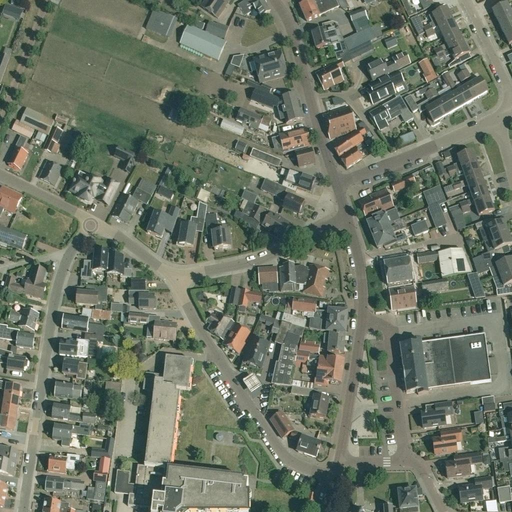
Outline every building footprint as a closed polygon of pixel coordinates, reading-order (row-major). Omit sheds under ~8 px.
[(218,19),(230,0),(205,0),(201,7),(218,19)] [(242,0),(247,8),(253,5),(256,10),(257,10),(261,18),(270,12),(266,5),(266,4),(263,0),(242,0)] [(307,22),(324,15),(339,8),(335,0),(314,0),(300,6),(307,22)] [(348,7),(344,0),(336,0),(340,7),(343,9),(348,7)] [(402,0),(401,1),(406,12),(411,10),(406,0),(402,0)] [(492,11),(497,22),(511,15),(510,11),(506,4),(492,11)] [(6,6),(3,14),(19,20),(23,12),(6,6)] [(432,30),(438,27),(452,20),(447,8),(432,16),(429,17),(432,24),(430,25),(423,29),(425,33),(432,30)] [(169,39),(177,21),(154,10),(146,29),(169,39)] [(352,23),(357,21),(362,35),(365,33),(372,31),(367,17),(367,18),(364,10),(349,15),(352,23)] [(503,34),(511,29),(511,15),(497,22),(503,34)] [(438,27),(440,32),(443,38),(458,31),(452,20),(438,27)] [(217,25),(209,22),(205,32),(224,40),(229,27),(217,23),(217,25)] [(344,43),(340,33),(337,24),(332,22),(323,25),(325,31),(312,34),(316,49),(329,45),(330,47),(344,43)] [(205,33),(188,26),(180,44),(218,61),(226,42),(224,41),(224,40),(205,32),(205,33)] [(508,46),(511,43),(511,29),(503,34),(508,46)] [(435,35),(432,30),(425,33),(428,39),(435,35)] [(463,42),(458,31),(443,38),(446,45),(449,50),(463,42)] [(394,39),(386,42),(388,49),(397,46),(394,39)] [(436,56),(431,59),(433,64),(439,61),(446,58),(451,55),(456,66),(465,62),(465,61),(463,57),(469,54),(470,53),(471,51),(469,47),(467,46),(466,47),(463,42),(449,50),(443,52),(436,56)] [(366,53),(362,46),(355,50),(359,57),(366,53)] [(436,56),(443,52),(440,47),(434,51),(436,56)] [(256,72),(284,64),(280,52),(253,60),(256,72)] [(0,83),(9,58),(1,55),(0,58),(0,83)] [(385,66),(382,60),(366,68),(373,82),(389,74),(388,74),(396,70),(392,63),(385,66)] [(425,74),(431,71),(426,60),(419,64),(425,74)] [(324,91),(343,81),(337,70),(344,67),(340,61),(315,74),(324,91)] [(260,83),(287,76),(284,64),(256,72),(260,83)] [(466,80),(471,77),(467,70),(462,73),(466,80)] [(373,106),(395,95),(392,89),(403,84),(398,73),(372,85),(375,90),(367,94),(373,106)] [(458,91),(447,73),(442,76),(452,94),(447,97),(455,111),(466,105),(458,91)] [(461,83),(466,80),(462,73),(457,76),(461,83)] [(477,99),(488,93),(480,79),(469,85),(477,99)] [(262,86),(249,80),(248,82),(246,86),(266,94),(269,95),(272,89),(262,85),(262,86)] [(434,89),(432,85),(427,88),(444,118),(455,111),(447,97),(442,100),(438,94),(438,95),(434,89)] [(466,105),(477,99),(469,85),(458,91),(466,105)] [(444,118),(427,88),(418,92),(420,97),(424,94),(428,100),(427,101),(430,107),(425,110),(429,117),(428,118),(427,120),(431,126),(433,127),(439,123),(440,121),(439,120),(444,118)] [(280,100),(269,95),(266,94),(262,104),(275,109),(278,108),(280,116),(282,122),(285,121),(286,124),(303,120),(297,95),(280,100)] [(412,113),(418,110),(410,96),(404,99),(412,113)] [(407,109),(400,97),(383,106),(370,113),(378,128),(380,131),(387,127),(387,125),(386,123),(391,121),(388,114),(398,108),(400,113),(407,109)] [(330,139),(355,131),(348,108),(323,116),(330,139)] [(48,137),(54,122),(27,109),(21,123),(16,121),(11,131),(30,140),(35,131),(39,133),(47,136),(48,137)] [(258,129),(262,119),(240,110),(236,119),(258,129)] [(181,113),(179,123),(185,125),(188,114),(181,113)] [(66,125),(68,120),(57,115),(55,121),(66,125)] [(263,117),(260,124),(268,127),(271,121),(263,117)] [(224,120),(221,127),(242,135),(244,129),(224,120)] [(57,144),(63,132),(54,127),(44,150),(51,154),(55,143),(57,144)] [(285,153),(310,147),(305,128),(280,134),(285,153)] [(81,133),(74,129),(70,137),(77,141),(81,133)] [(339,158),(363,143),(360,138),(366,134),(362,129),(356,133),(332,148),(339,158)] [(47,136),(39,133),(36,139),(44,143),(47,136)] [(21,170),(28,155),(23,153),(24,150),(22,149),(27,140),(21,137),(15,149),(16,149),(9,164),(21,170)] [(369,155),(376,150),(369,140),(339,159),(346,169),(362,159),(360,156),(367,152),(369,155)] [(244,153),(247,146),(238,142),(234,149),(244,153)] [(87,144),(81,156),(91,161),(97,149),(87,144)] [(140,158),(119,148),(114,158),(135,168),(140,158)] [(268,165),(271,157),(253,150),(250,157),(268,165)] [(299,167),(315,163),(311,150),(296,154),(299,167)] [(79,160),(81,155),(73,151),(70,156),(73,158),(68,166),(73,169),(78,160),(79,160)] [(456,171),(462,169),(461,169),(477,163),(473,151),(457,157),(460,163),(453,166),(454,166),(446,169),(444,170),(441,162),(434,165),(439,177),(443,176),(456,171)] [(55,187),(63,170),(47,162),(39,179),(55,187)] [(466,181),(481,175),(477,163),(461,169),(462,169),(456,171),(458,176),(457,177),(457,178),(464,175),(466,181)] [(450,179),(458,176),(456,171),(443,176),(445,181),(450,179)] [(301,177),(292,174),(290,179),(299,183),(297,189),(310,193),(315,181),(302,177),(301,177)] [(452,186),(454,190),(454,191),(462,188),(468,186),(470,192),(485,187),(481,175),(466,181),(460,183),(452,185),(452,186)] [(164,176),(159,186),(163,187),(167,178),(164,176)] [(394,193),(415,184),(412,176),(391,185),(394,193)] [(108,206),(118,185),(109,180),(105,187),(101,185),(102,183),(91,178),(89,183),(86,184),(76,179),(74,184),(74,183),(73,185),(70,191),(79,196),(78,198),(89,203),(91,199),(91,200),(92,198),(94,199),(96,195),(101,197),(98,201),(108,206)] [(283,209),(299,216),(299,215),(300,215),(302,215),(304,210),(303,208),(302,207),(304,203),(289,196),(285,195),(278,192),(281,187),(265,180),(261,190),(261,191),(278,198),(278,199),(286,203),(283,209)] [(163,198),(167,190),(162,188),(163,187),(159,186),(160,187),(157,195),(163,198)] [(433,194),(442,191),(439,186),(431,189),(433,194)] [(221,198),(224,193),(213,187),(210,192),(217,196),(216,198),(220,199),(221,198)] [(472,199),(474,204),(489,199),(485,187),(470,192),(472,199)] [(132,198),(146,206),(151,196),(137,189),(132,198)] [(0,196),(0,207),(12,213),(15,215),(22,199),(19,198),(3,190),(0,196)] [(201,190),(197,200),(206,204),(210,194),(201,190)] [(365,219),(393,207),(386,190),(359,201),(365,219)] [(252,204),(256,196),(244,191),(241,199),(252,204)] [(132,216),(138,203),(122,195),(112,216),(127,224),(131,216),(132,216)] [(494,211),(489,199),(474,204),(476,210),(478,216),(494,211)] [(270,215),(264,214),(266,212),(254,207),(255,206),(248,202),(245,209),(252,212),(267,220),(269,217),(272,219),(271,222),(280,228),(280,229),(286,232),(290,226),(289,225),(290,224),(279,217),(278,219),(271,214),(270,215)] [(205,221),(205,216),(207,206),(199,203),(196,219),(205,221)] [(432,218),(436,229),(446,225),(438,205),(432,207),(433,210),(435,217),(432,218)] [(171,234),(174,226),(179,211),(172,208),(168,219),(154,214),(147,233),(162,238),(164,231),(171,234)] [(267,220),(252,212),(245,209),(242,214),(245,216),(242,222),(248,224),(256,230),(261,221),(265,223),(263,226),(267,230),(266,231),(280,240),(281,238),(282,239),(286,232),(280,229),(280,228),(271,222),(272,219),(269,217),(267,220)] [(371,231),(388,224),(387,220),(397,216),(395,210),(373,219),(374,221),(367,223),(371,231)] [(456,211),(451,213),(453,220),(461,217),(460,215),(463,214),(461,210),(456,211)] [(217,222),(216,214),(205,216),(205,221),(204,223),(205,223),(207,235),(213,235),(215,250),(230,248),(228,231),(218,232),(217,222)] [(490,227),(488,220),(475,225),(477,231),(479,230),(484,242),(490,240),(508,233),(503,222),(490,227)] [(414,237),(429,232),(425,221),(411,227),(414,237)] [(390,229),(388,224),(371,231),(374,241),(392,234),(400,231),(398,225),(390,229)] [(193,248),(196,228),(182,225),(179,245),(193,248)] [(10,233),(3,231),(0,229),(0,245),(6,248),(7,245),(22,251),(26,238),(10,232),(10,233)] [(494,251),(511,245),(508,233),(490,240),(494,251)] [(394,238),(392,234),(374,241),(378,249),(384,246),(385,249),(407,240),(404,234),(394,238)] [(0,256),(12,261),(15,255),(2,250),(0,254),(0,256)] [(104,252),(104,251),(97,250),(97,252),(95,251),(94,262),(84,262),(84,270),(82,270),(81,278),(82,278),(81,278),(82,270),(107,273),(106,281),(107,281),(107,275),(109,257),(109,253),(104,252)] [(462,250),(438,254),(437,254),(439,261),(441,279),(456,277),(457,278),(458,278),(471,276),(471,275),(462,250)] [(418,264),(439,261),(437,254),(438,254),(437,252),(417,255),(418,264)] [(484,263),(495,258),(492,252),(481,256),(483,262),(484,263)] [(121,258),(121,256),(114,256),(114,257),(109,257),(107,275),(120,276),(120,278),(131,278),(132,270),(122,270),(123,258),(121,258)] [(511,259),(497,265),(495,258),(484,263),(483,262),(474,266),(476,272),(480,271),(481,274),(488,271),(487,269),(496,266),(500,276),(511,271),(511,259)] [(388,286),(413,282),(409,259),(384,264),(388,286)] [(326,280),(329,271),(310,266),(308,272),(307,271),(307,270),(304,269),(303,270),(299,270),(298,268),(295,269),(295,270),(294,270),(294,267),(279,268),(281,292),(298,291),(298,284),(299,284),(299,282),(300,282),(300,284),(302,284),(304,284),(304,283),(305,283),(303,293),(322,298),(324,288),(322,288),(324,280),(326,280)] [(42,284),(46,272),(34,268),(30,281),(28,280),(28,281),(26,287),(15,284),(16,281),(7,278),(4,289),(25,296),(26,294),(42,299),(46,285),(42,284)] [(260,285),(278,284),(277,271),(259,272),(260,285)] [(500,277),(492,279),(497,291),(496,291),(497,296),(503,295),(505,295),(504,287),(511,284),(511,271),(500,276),(500,277)] [(459,289),(458,278),(457,278),(447,279),(421,283),(423,293),(448,289),(452,290),(459,289)] [(132,291),(145,290),(145,281),(132,282),(132,291)] [(476,299),(485,298),(481,286),(474,287),(476,299)] [(392,310),(416,307),(414,287),(389,290),(392,310)] [(237,306),(240,290),(232,288),(229,305),(237,306)] [(106,304),(107,290),(96,289),(95,295),(78,293),(77,305),(97,307),(97,303),(106,304)] [(247,308),(250,292),(241,290),(238,306),(239,307),(237,314),(244,315),(246,308),(247,308)] [(154,303),(154,297),(148,297),(148,292),(129,292),(129,305),(140,305),(140,310),(154,310),(155,310),(156,303),(154,303)] [(315,313),(317,303),(294,300),(293,311),(315,313)] [(123,307),(123,305),(111,304),(111,312),(122,313),(123,307)] [(10,317),(36,324),(39,315),(23,311),(22,316),(11,313),(10,317)] [(109,321),(110,313),(92,311),(91,319),(109,321)] [(346,323),(347,312),(329,311),(329,313),(322,313),(322,321),(346,323)] [(234,323),(217,313),(215,317),(212,315),(207,323),(213,326),(210,332),(224,341),(234,323)] [(148,326),(149,316),(129,314),(128,324),(130,325),(130,324),(146,326),(148,326)] [(79,318),(64,316),(63,329),(87,333),(97,334),(99,326),(88,324),(89,320),(88,317),(80,316),(79,318)] [(34,332),(36,324),(10,317),(9,321),(20,324),(19,328),(34,332)] [(345,334),(346,323),(322,321),(322,320),(322,319),(310,318),(309,329),(321,332),(327,332),(327,333),(345,334)] [(282,323),(275,321),(272,329),(271,333),(277,335),(275,343),(276,344),(279,336),(278,336),(282,323)] [(156,324),(151,323),(150,331),(155,332),(154,339),(175,341),(176,326),(156,324)] [(300,338),(303,329),(291,326),(282,323),(278,336),(279,336),(276,344),(283,346),(274,385),(290,388),(290,387),(292,381),(298,348),(297,348),(299,338),(300,338)] [(0,339),(17,342),(16,347),(32,350),(34,336),(19,333),(19,331),(7,330),(8,327),(0,325),(0,339)] [(238,354),(245,344),(243,343),(249,333),(236,325),(223,345),(238,354)] [(102,343),(103,336),(85,335),(84,342),(89,342),(102,343)] [(344,354),(345,336),(324,335),(324,340),(329,340),(328,353),(344,354)] [(487,351),(485,335),(421,344),(421,341),(411,342),(411,345),(400,347),(402,362),(487,351)] [(107,346),(122,346),(122,337),(107,337),(107,346)] [(261,369),(270,344),(252,338),(243,363),(261,369)] [(89,342),(84,342),(77,341),(77,343),(61,342),(60,355),(76,357),(87,358),(89,342)] [(316,353),(317,346),(300,344),(299,350),(310,353),(310,352),(316,353)] [(27,366),(27,361),(25,359),(25,358),(11,357),(12,353),(0,350),(0,363),(8,364),(7,370),(8,370),(23,372),(24,367),(27,366)] [(310,353),(299,350),(299,351),(297,351),(297,354),(295,362),(308,364),(310,353)] [(488,360),(487,351),(402,362),(404,377),(489,366),(489,365),(492,364),(491,360),(488,360)] [(341,385),(344,361),(320,357),(317,376),(316,376),(315,385),(325,386),(325,382),(341,385)] [(188,390),(192,361),(166,358),(164,376),(146,374),(145,386),(147,386),(146,392),(154,393),(145,467),(155,468),(154,479),(162,478),(162,476),(163,466),(170,467),(171,467),(176,424),(180,394),(176,394),(176,389),(188,390)] [(76,380),(84,381),(86,370),(87,365),(65,361),(63,374),(76,376),(76,380)] [(428,394),(427,390),(491,382),(489,366),(404,377),(406,393),(418,392),(418,395),(428,394)] [(251,398),(262,391),(254,378),(243,386),(251,398)] [(19,398),(21,387),(7,385),(7,383),(0,382),(0,390),(5,391),(4,396),(19,398)] [(120,391),(120,384),(107,383),(106,390),(120,391)] [(83,400),(85,389),(73,388),(73,386),(57,384),(56,398),(72,400),(72,399),(83,400)] [(300,389),(292,388),(291,394),(291,395),(314,399),(314,397),(315,391),(314,391),(300,389)] [(0,406),(17,409),(19,398),(4,396),(3,402),(0,401),(0,406)] [(314,399),(310,417),(325,420),(329,400),(320,398),(314,397),(314,399)] [(483,406),(483,405),(494,404),(493,397),(482,398),(483,406)] [(424,429),(445,426),(443,416),(452,415),(451,404),(437,405),(438,412),(422,414),(424,429)] [(484,412),(495,411),(494,404),(483,405),(484,412)] [(16,420),(17,409),(0,406),(0,411),(2,412),(1,418),(16,420)] [(96,416),(84,414),(83,420),(80,419),(80,415),(70,414),(71,408),(55,406),(54,411),(54,412),(52,412),(52,415),(53,417),(53,419),(83,423),(95,424),(96,416)] [(511,409),(504,411),(499,411),(500,417),(508,416),(509,423),(505,424),(505,429),(509,429),(511,428),(511,409)] [(283,439),(293,433),(294,432),(295,431),(282,412),(270,420),(283,439)] [(0,428),(14,431),(16,420),(1,418),(0,424),(0,423),(0,428)] [(80,429),(56,425),(53,440),(63,442),(62,446),(70,448),(70,443),(71,443),(72,434),(88,437),(89,426),(80,425),(80,429)] [(497,442),(505,441),(511,440),(511,428),(509,429),(510,435),(504,436),(504,437),(496,438),(497,442)] [(435,455),(456,452),(455,442),(461,441),(460,430),(445,432),(445,439),(433,440),(435,455)] [(316,458),(321,444),(305,438),(306,436),(294,432),(293,433),(290,439),(300,442),(297,452),(316,458)] [(111,459),(114,440),(107,439),(105,450),(92,449),(91,457),(111,459)] [(500,461),(508,460),(508,459),(511,458),(511,440),(511,446),(511,447),(499,450),(500,461)] [(15,464),(17,451),(0,448),(0,461),(0,462),(15,464)] [(453,458),(454,463),(445,464),(447,479),(469,476),(468,465),(481,463),(480,454),(457,457),(453,458)] [(74,471),(75,464),(67,463),(68,460),(51,457),(49,472),(65,474),(66,470),(74,471)] [(101,469),(108,471),(109,461),(102,459),(101,469)] [(0,474),(13,477),(15,464),(0,462),(0,461),(0,474)] [(242,483),(170,474),(170,467),(163,466),(162,476),(162,478),(154,479),(155,468),(145,467),(138,466),(134,496),(129,495),(128,506),(149,508),(148,511),(246,511),(246,496),(247,493),(248,483),(242,482),(242,483)] [(128,485),(130,473),(118,471),(115,493),(123,494),(125,484),(128,485)] [(106,483),(108,475),(95,473),(94,482),(106,483)] [(84,490),(85,483),(47,478),(46,491),(63,493),(63,488),(84,490)] [(461,504),(482,501),(480,489),(491,488),(490,478),(474,480),(475,486),(458,488),(461,504)] [(94,501),(104,502),(106,484),(96,483),(94,501)] [(499,503),(505,502),(503,487),(497,488),(499,503)] [(505,502),(511,501),(509,487),(503,487),(505,502)] [(421,490),(405,491),(405,489),(400,490),(400,492),(398,492),(400,511),(417,511),(416,497),(422,496),(421,490)] [(315,506),(317,495),(308,493),(305,504),(315,506)] [(75,511),(68,510),(69,504),(61,503),(45,500),(44,511),(49,511),(75,511)]
